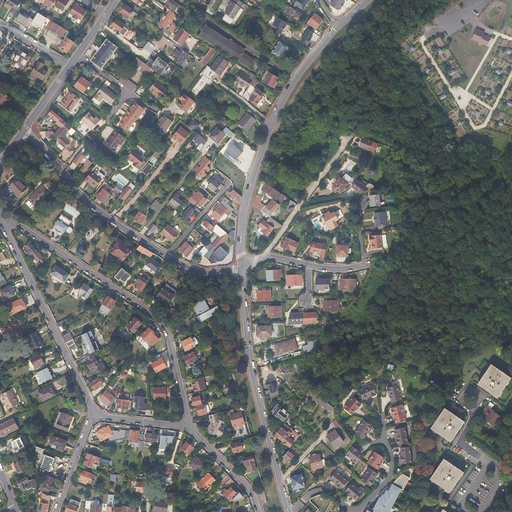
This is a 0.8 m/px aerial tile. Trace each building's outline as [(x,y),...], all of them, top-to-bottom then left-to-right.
[(8,14),(12,17),(21,2),(17,0),(6,0),(5,3),(12,7),(8,14)] [(68,0),(57,0),(56,3),(54,5),(63,10),(69,0),(68,0)] [(164,6),(167,8),(170,10),(173,12),(176,7),(181,10),(183,7),(179,4),(178,5),(171,0),(169,4),(167,3),(164,6)] [(243,3),(238,0),(232,0),(228,7),(228,8),(225,13),(229,16),(233,19),(243,3)] [(343,0),(332,0),(330,4),(339,9),(341,6),(342,7),(344,4),(343,4),(345,1),(343,0)] [(87,11),(75,3),(69,13),(73,15),(72,16),(77,19),(78,18),(81,20),(87,11)] [(123,4),(122,4),(125,6),(120,12),(124,15),(123,16),(127,19),(133,10),(123,4)] [(302,20),(305,15),(296,9),(296,10),(288,5),(283,13),(291,18),(293,14),(302,20)] [(163,20),(161,23),(167,26),(176,14),(173,12),(170,10),(166,16),(164,15),(163,18),(163,20)] [(32,22),(37,25),(41,27),(47,17),(46,17),(44,16),(38,12),(32,22)] [(24,25),(28,19),(20,13),(15,20),(24,25)] [(315,28),(322,19),(315,13),(305,25),(311,30),(314,27),(315,28)] [(124,26),(124,25),(116,19),(112,25),(120,31),(119,32),(124,35),(128,29),(124,26)] [(66,36),(69,31),(58,25),(50,20),(48,23),(46,26),(65,38),(59,47),(67,52),(74,42),(66,36)] [(173,22),(168,29),(172,32),(177,25),(173,22)] [(245,49),(206,25),(199,36),(249,67),(254,59),(244,52),(245,49)] [(188,32),(182,28),(174,39),(182,44),(190,33),(188,32)] [(485,31),(476,28),(472,39),(487,45),(491,37),(484,34),(485,31)] [(281,58),(290,46),(279,39),(271,52),(281,58)] [(107,40),(92,60),(101,67),(116,47),(107,40)] [(177,58),(175,61),(181,64),(189,53),(180,47),(174,55),(176,57),(177,58)] [(206,65),(216,50),(213,48),(207,57),(204,54),(200,61),(206,65)] [(20,51),(16,57),(18,58),(14,65),(21,69),(27,60),(29,56),(20,51)] [(210,67),(207,64),(201,72),(210,79),(216,72),(219,74),(228,63),(219,56),(210,67)] [(147,73),(151,68),(136,57),(132,62),(147,73)] [(42,81),(47,72),(41,68),(43,66),(38,63),(36,65),(30,74),(42,81)] [(250,84),(252,80),(248,78),(249,76),(241,71),(236,80),(244,85),(245,84),(249,86),(250,84)] [(271,72),(265,82),(274,88),(277,85),(275,84),(277,81),(279,77),(271,72)] [(118,80),(133,91),(137,86),(123,75),(121,77),(118,80)] [(82,77),(81,76),(78,79),(79,80),(78,82),(77,81),(74,84),(75,85),(75,86),(84,92),(90,83),(82,76),(82,77)] [(169,90),(156,80),(149,89),(156,94),(157,93),(163,98),(169,90)] [(249,86),(246,91),(250,94),(248,97),(250,99),(254,93),(253,93),(257,89),(250,84),(249,86)] [(103,85),(94,97),(99,101),(103,97),(111,104),(117,96),(103,85)] [(254,93),(250,99),(257,104),(262,98),(261,97),(263,94),(257,89),(253,93),(254,93)] [(70,111),(80,98),(70,90),(60,103),(70,111)] [(0,105),(2,107),(8,97),(0,92),(0,105)] [(190,97),(185,94),(182,98),(183,99),(182,100),(178,105),(186,112),(195,101),(190,97)] [(136,120),(145,108),(136,102),(130,109),(129,108),(126,112),(128,114),(135,120),(136,120)] [(60,127),(65,121),(52,109),(48,113),(57,121),(56,123),(60,127)] [(96,117),(95,118),(94,119),(91,117),(92,116),(88,113),(82,121),(92,130),(100,120),(96,117)] [(247,130),(256,119),(247,113),(238,124),(247,130)] [(127,131),(135,120),(128,114),(125,118),(125,117),(119,124),(127,131)] [(173,121),(164,114),(156,124),(166,130),(173,121)] [(194,120),(189,126),(195,130),(200,124),(194,120)] [(68,131),(72,127),(71,126),(65,121),(60,127),(57,131),(63,137),(68,131)] [(173,134),(177,137),(178,138),(177,140),(182,143),(190,133),(180,125),(173,134)] [(219,143),(225,134),(217,128),(210,136),(219,143)] [(120,144),(125,137),(115,129),(105,143),(113,149),(118,143),(120,144)] [(59,142),(65,148),(70,143),(66,139),(63,137),(57,131),(55,133),(52,130),(47,131),(48,137),(55,136),(57,138),(60,141),(59,142)] [(208,140),(196,131),(192,135),(201,142),(197,147),(200,150),(208,140)] [(239,142),(242,139),(235,133),(232,136),(239,142)] [(70,143),(65,148),(69,151),(76,143),(75,141),(69,136),(66,139),(70,143)] [(374,152),(377,144),(363,138),(360,147),(374,152)] [(161,144),(167,149),(170,145),(164,140),(162,143),(161,144)] [(236,161),(244,152),(232,142),(225,151),(236,161)] [(137,154),(133,150),(125,160),(128,162),(129,162),(132,165),(131,166),(136,170),(142,162),(139,159),(140,158),(136,155),(137,154)] [(80,153),(70,166),(74,169),(84,156),(80,153)] [(87,160),(78,171),(82,174),(93,161),(94,161),(93,162),(96,164),(98,162),(91,155),(87,160)] [(211,160),(205,155),(194,169),(197,172),(197,173),(199,175),(200,175),(203,177),(206,173),(205,172),(206,170),(208,171),(210,169),(210,166),(207,164),(211,160)] [(144,176),(151,167),(147,164),(140,173),(144,176)] [(91,171),(84,179),(88,182),(89,181),(91,183),(95,187),(101,179),(91,171)] [(215,190),(223,180),(215,172),(214,173),(216,175),(215,177),(214,176),(209,181),(211,182),(208,185),(215,190)] [(349,183),(351,184),(355,179),(353,177),(352,179),(343,173),(332,188),(333,188),(332,189),(333,191),(335,193),(336,192),(337,191),(341,194),(349,183)] [(27,189),(17,178),(9,185),(19,196),(27,189)] [(355,179),(351,184),(352,185),(353,188),(361,194),(368,190),(369,190),(370,190),(374,188),(371,185),(368,183),(366,183),(364,186),(355,179)] [(282,193),(264,181),(264,182),(266,184),(265,185),(262,189),(268,193),(275,198),(274,200),(275,201),(280,195),(282,193)] [(125,197),(135,185),(131,182),(121,194),(125,197)] [(35,205),(50,191),(43,184),(29,198),(35,205)] [(112,195),(103,188),(97,196),(105,203),(112,195)] [(239,204),(241,196),(234,189),(230,193),(235,197),(234,199),(239,204)] [(182,193),(178,190),(168,203),(172,206),(172,209),(175,208),(176,209),(182,201),(179,198),(182,193)] [(190,201),(194,204),(197,200),(202,205),(207,199),(203,196),(201,194),(202,193),(199,190),(197,193),(195,191),(188,199),(190,201)] [(284,199),(280,195),(275,201),(274,200),(273,199),(266,206),(273,212),(284,199)] [(380,206),(379,195),(369,197),(370,208),(380,206)] [(222,203),(231,211),(233,208),(226,202),(228,199),(225,197),(220,202),(222,203)] [(183,209),(190,201),(188,199),(181,208),(183,209)] [(151,207),(156,211),(161,204),(156,200),(151,207)] [(260,202),(256,200),(254,205),(254,206),(261,210),(265,206),(260,202)] [(228,214),(231,211),(222,203),(219,207),(218,206),(212,214),(218,220),(225,212),(228,214)] [(187,219),(195,209),(190,205),(182,215),(187,219)] [(141,223),(146,216),(139,211),(134,219),(141,223)] [(335,226),(334,212),(331,214),(330,211),(322,216),(330,230),(335,226)] [(387,230),(385,212),(375,214),(375,218),(375,223),(376,223),(376,227),(378,226),(378,232),(387,230)] [(58,219),(58,218),(52,226),(64,234),(66,231),(69,233),(71,232),(72,230),(72,228),(68,225),(72,220),(62,214),(61,216),(60,216),(59,217),(60,217),(59,218),(58,219)] [(207,227),(212,231),(216,228),(222,233),(224,231),(209,217),(203,224),(207,227)] [(279,230),(282,225),(272,217),(268,222),(279,230)] [(274,228),(263,220),(259,226),(263,229),(261,231),(268,236),(274,228)] [(167,224),(160,232),(171,241),(178,233),(167,224)] [(213,245),(217,249),(229,235),(224,231),(222,233),(212,244),(213,245)] [(373,244),(374,250),(384,248),(384,247),(383,236),(382,235),(370,237),(371,242),(372,242),(373,244)] [(291,239),(291,237),(287,236),(287,237),(286,236),(282,245),(294,251),(299,242),(291,239)] [(131,249),(119,240),(111,251),(115,254),(116,254),(123,259),(131,249)] [(209,250),(213,245),(212,244),(208,241),(204,246),(209,250)] [(187,256),(187,255),(195,246),(190,242),(188,244),(186,242),(180,249),(187,256)] [(325,251),(327,243),(322,242),(321,243),(312,242),(311,247),(310,247),(309,251),(322,253),(322,251),(325,251)] [(42,257),(30,243),(26,247),(24,249),(29,255),(30,255),(37,262),(42,257)] [(154,253),(140,244),(137,248),(143,252),(144,252),(151,256),(154,253)] [(348,255),(348,245),(337,245),(337,255),(348,255)] [(230,262),(231,256),(226,255),(226,254),(221,254),(220,262),(226,262),(226,261),(230,262)] [(159,273),(164,266),(153,258),(148,265),(159,273)] [(70,273),(56,264),(51,272),(65,281),(70,273)] [(137,274),(142,268),(138,265),(133,271),(137,274)] [(417,275),(418,270),(401,266),(400,268),(398,268),(397,271),(417,275)] [(125,282),(130,275),(122,268),(115,276),(119,280),(120,278),(125,282)] [(280,273),(280,270),(267,270),(267,280),(280,280),(280,276),(281,276),(281,273),(280,273)] [(302,278),(302,275),(287,275),(287,285),(302,285),(302,281),(302,278)] [(146,284),(139,279),(135,283),(139,286),(137,288),(141,291),(146,284)] [(330,289),(330,279),(317,279),(317,282),(316,282),(316,285),(317,285),(317,289),(330,289)] [(356,289),(356,279),(342,279),(342,282),(341,282),(341,285),(342,285),(342,289),(356,289)] [(88,297),(93,289),(84,283),(79,292),(84,295),(82,297),(85,299),(87,297),(88,297)] [(166,284),(163,288),(174,296),(170,301),(175,304),(179,298),(178,292),(166,284)] [(12,290),(10,285),(0,290),(5,299),(14,295),(12,290)] [(163,288),(162,288),(162,289),(157,296),(160,298),(159,299),(159,301),(161,302),(163,302),(167,305),(170,301),(174,296),(163,288)] [(271,300),(271,290),(258,291),(258,293),(257,293),(257,297),(258,297),(258,301),(271,300)] [(111,298),(112,297),(108,295),(106,297),(107,298),(103,303),(99,308),(107,313),(110,309),(116,301),(111,298)] [(26,302),(23,297),(10,304),(14,313),(27,307),(25,303),(26,302)] [(210,310),(205,300),(194,305),(200,316),(198,317),(200,322),(220,312),(217,307),(210,310)] [(339,310),(339,300),(324,301),(324,303),(323,303),(323,306),(324,306),(324,311),(339,310)] [(134,307),(130,304),(126,311),(130,314),(134,307)] [(123,314),(127,308),(124,305),(119,311),(123,314)] [(282,316),(282,306),(269,306),(269,309),(268,309),(268,312),(269,313),(269,316),(282,316)] [(290,324),(303,323),(303,313),(290,314),(290,317),(289,317),(289,320),(290,320),(290,324)] [(303,313),(303,323),(316,322),(316,319),(316,316),(315,316),(315,313),(303,313)] [(142,323),(135,317),(128,326),(135,332),(142,323)] [(153,321),(150,317),(145,322),(148,326),(153,321)] [(67,318),(56,323),(58,327),(69,322),(67,318)] [(22,334),(14,319),(0,326),(0,327),(3,333),(8,331),(12,339),(22,334)] [(271,336),(271,326),(257,326),(257,329),(257,332),(258,332),(258,336),(271,336)] [(159,339),(149,328),(142,335),(148,341),(146,342),(151,347),(159,339)] [(36,331),(25,337),(25,339),(29,346),(35,348),(43,345),(42,340),(40,340),(36,331)] [(91,331),(82,335),(90,354),(99,349),(97,345),(96,346),(94,341),(92,342),(90,337),(93,335),(91,331)] [(70,332),(62,335),(66,342),(73,339),(70,332)] [(195,346),(191,337),(182,342),(186,350),(195,346)] [(293,339),(275,344),(278,354),(296,348),(293,339)] [(317,340),(307,341),(308,344),(309,344),(311,351),(313,350),(319,342),(317,340)] [(308,344),(302,346),(304,353),(310,351),(311,351),(309,344),(308,344)] [(198,360),(194,352),(184,356),(188,364),(198,360)] [(86,361),(90,369),(93,367),(95,372),(101,369),(95,357),(93,353),(87,356),(88,360),(86,361)] [(160,354),(150,359),(157,371),(166,367),(160,354)] [(32,360),(31,359),(27,361),(29,366),(31,368),(34,369),(36,368),(36,369),(40,367),(45,364),(41,356),(32,360)] [(124,360),(120,362),(115,366),(117,369),(120,367),(122,370),(128,364),(124,360)] [(511,378),(493,365),(479,385),(498,399),(511,379),(511,378)] [(14,367),(12,368),(2,373),(4,376),(6,375),(6,376),(13,372),(13,371),(16,370),(14,367)] [(47,368),(37,373),(42,383),(52,379),(47,368)] [(98,377),(100,380),(112,371),(110,369),(98,377)] [(98,377),(90,382),(95,390),(103,384),(100,380),(98,377)] [(194,382),(197,392),(207,389),(204,379),(194,382)] [(235,387),(233,381),(225,383),(227,390),(232,388),(235,387)] [(277,390),(275,382),(266,384),(266,387),(265,387),(267,393),(277,390)] [(375,394),(371,384),(358,390),(362,399),(370,396),(372,396),(375,395),(375,394)] [(401,399),(396,385),(387,388),(391,402),(401,399)] [(56,395),(51,386),(43,390),(39,392),(43,401),(56,395)] [(168,392),(168,388),(155,387),(155,399),(166,399),(166,392),(168,392)] [(315,397),(318,394),(311,388),(308,392),(315,397)] [(2,398),(4,403),(5,402),(6,405),(8,409),(18,404),(11,390),(2,394),(3,398),(2,398)] [(100,398),(112,407),(116,398),(106,391),(100,398)] [(119,398),(118,407),(128,408),(129,400),(129,394),(121,393),(120,398),(119,398)] [(321,402),(324,399),(318,394),(315,397),(315,398),(321,402)] [(147,410),(147,409),(147,403),(145,402),(145,396),(135,395),(135,401),(136,401),(136,409),(147,410)] [(202,403),(200,395),(192,398),(194,405),(202,403)] [(360,403),(352,396),(343,408),(351,414),(357,407),(358,407),(360,404),(360,403)] [(206,412),(204,404),(197,406),(199,414),(206,412)] [(488,404),(481,412),(494,423),(501,416),(488,404)] [(277,405),(272,410),(274,412),(273,413),(277,417),(278,416),(283,420),(284,421),(290,414),(284,408),(282,410),(277,405)] [(395,423),(405,420),(401,405),(391,408),(390,410),(391,413),(393,414),(395,423)] [(452,444),(466,423),(446,410),(432,430),(452,444)] [(68,431),(74,416),(61,411),(56,427),(68,431)] [(245,424),(241,411),(229,415),(232,426),(240,424),(240,425),(245,424)] [(220,416),(219,412),(209,415),(211,422),(213,422),(213,423),(209,430),(211,431),(211,432),(213,434),(216,435),(216,434),(219,436),(221,435),(225,429),(224,427),(221,425),(224,421),(218,418),(218,417),(220,416)] [(13,418),(0,423),(0,436),(18,428),(13,418)] [(336,419),(332,422),(337,428),(340,425),(336,419)] [(363,419),(355,432),(364,438),(368,430),(370,429),(372,427),(372,425),(363,419)] [(290,428),(284,423),(275,435),(281,439),(290,428)] [(113,434),(110,426),(106,427),(105,426),(100,429),(101,430),(97,431),(101,440),(113,434)] [(404,427),(394,429),(396,438),(395,440),(396,443),(397,444),(407,442),(404,427)] [(290,428),(281,439),(289,446),(294,441),(299,435),(290,428)] [(130,429),(129,440),(136,441),(137,440),(140,440),(144,441),(144,433),(140,433),(140,430),(130,429)] [(344,443),(336,430),(333,432),(333,431),(330,433),(331,434),(327,436),(336,448),(344,443)] [(146,441),(158,443),(159,434),(147,432),(146,441)] [(64,451),(68,440),(54,435),(51,443),(56,445),(55,448),(64,451)] [(172,442),(173,436),(162,435),(160,448),(161,448),(161,450),(162,450),(164,451),(165,450),(165,449),(165,448),(166,441),(172,442)] [(20,437),(12,441),(14,445),(13,445),(15,450),(24,446),(20,437)] [(243,449),(241,441),(232,443),(234,452),(243,449)] [(194,447),(187,442),(181,448),(189,454),(194,447)] [(352,446),(346,454),(357,463),(363,454),(356,449),(356,448),(353,446),(352,446)] [(291,447),(284,456),(290,460),(295,455),(292,453),(294,450),(292,448),(291,447)] [(401,462),(412,461),(410,447),(400,448),(401,457),(400,458),(400,461),(401,462)] [(383,457),(374,451),(367,462),(378,468),(381,463),(380,462),(383,457)] [(88,452),(86,458),(98,462),(99,458),(100,456),(88,452)] [(52,465),(55,458),(46,454),(46,455),(43,454),(41,459),(44,460),(41,467),(51,471),(52,470),(53,467),(52,465)] [(323,467),(319,455),(317,455),(316,454),(313,455),(314,456),(310,457),(313,469),(323,467)] [(205,464),(197,456),(190,463),(198,472),(205,464)] [(255,463),(253,456),(244,458),(245,462),(246,462),(247,465),(255,463)] [(98,462),(86,458),(84,464),(96,468),(97,465),(99,465),(101,463),(98,462)] [(26,469),(22,459),(13,463),(19,473),(26,469)] [(464,475),(445,462),(432,479),(452,493),(464,475)] [(155,464),(154,474),(167,476),(166,480),(171,481),(173,467),(155,464)] [(95,475),(96,472),(85,467),(81,478),(83,479),(82,481),(86,483),(86,481),(90,482),(93,474),(95,475)] [(377,473),(369,467),(361,480),(370,485),(371,485),(373,482),(373,481),(377,473)] [(329,478),(341,488),(348,480),(347,479),(347,477),(344,475),(343,475),(343,476),(336,470),(329,478)] [(219,476),(223,480),(228,475),(225,471),(219,476)] [(216,479),(209,472),(196,484),(204,491),(216,479)] [(404,490),(411,478),(410,478),(411,477),(410,476),(408,474),(406,475),(404,474),(396,481),(394,484),(394,483),(392,486),(392,485),(392,486),(391,486),(391,487),(390,487),(390,488),(389,488),(389,489),(388,489),(385,494),(384,493),(382,496),(381,496),(374,509),(375,509),(374,511),(368,509),(366,511),(389,511),(402,489),(404,490)] [(50,489),(54,478),(46,475),(42,486),(50,489)] [(228,475),(223,480),(226,483),(232,478),(228,475)] [(303,487),(300,475),(297,475),(294,475),(294,476),(290,477),(293,489),(303,487)] [(27,476),(14,482),(16,487),(20,485),(22,490),(27,487),(26,485),(32,482),(33,486),(37,486),(36,479),(32,479),(29,480),(27,476)] [(137,490),(141,490),(145,491),(145,492),(149,492),(150,482),(137,481),(137,490)] [(363,492),(351,483),(345,490),(345,492),(347,494),(349,494),(356,500),(363,492)] [(228,501),(228,503),(238,493),(231,487),(228,491),(225,488),(221,492),(224,495),(225,494),(230,499),(228,501)] [(232,502),(247,498),(239,491),(238,493),(228,503),(232,502)] [(100,511),(102,504),(99,504),(100,501),(98,500),(93,499),(92,500),(92,503),(90,511),(100,511)] [(166,510),(166,502),(156,501),(155,509),(166,510)] [(47,508),(48,503),(41,502),(38,511),(44,511),(45,508),(47,508)] [(69,511),(76,511),(79,506),(69,503),(66,511),(69,511)]
